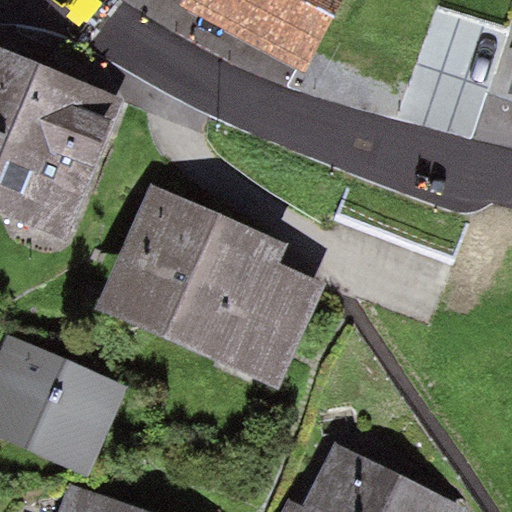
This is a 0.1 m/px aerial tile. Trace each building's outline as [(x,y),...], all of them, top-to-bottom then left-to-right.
[(217,0),(307,50),(334,0),(217,0)] [(0,198),(64,226),(111,104),(89,94),(97,75),(55,54),(46,75),(1,56),(0,58),(0,198)] [(351,177),(337,214),(455,259),(469,223),(351,177)] [(124,296),(270,363),(303,290),(257,269),(265,250),(165,205),(124,296)] [(0,418),(85,457),(99,427),(88,422),(103,388),(12,348),(0,375),(0,418)] [(424,511),(417,508),(424,495),(345,457),(323,500),(306,491),(295,511),(424,511)] [(112,511),(73,497),(67,511),(112,511)]
